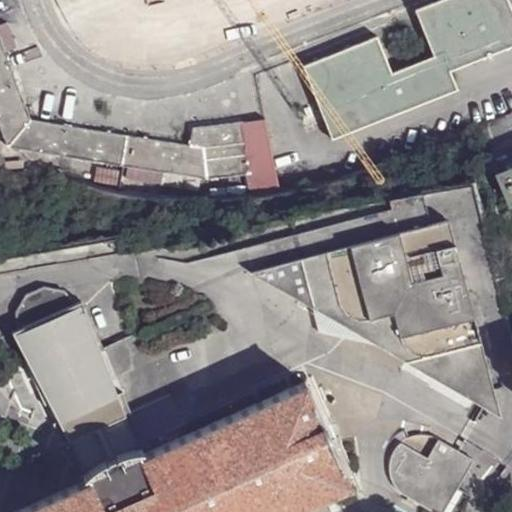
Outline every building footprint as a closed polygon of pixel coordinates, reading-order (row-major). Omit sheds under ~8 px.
[(268,0),(255,0),(210,17),(220,43),(277,21),(268,0)] [(377,37),(303,66),(332,141),(436,99),(433,90),(455,81),(452,72),(511,47),(511,9),(509,3),(499,7),(496,0),(442,0),(416,11),(434,57),(392,73),(377,37)] [(0,47),(0,128),(8,149),(118,164),(159,172),(200,176),(246,171),(242,122),(190,131),(190,146),(29,121),(0,47)] [(455,81),(433,90),(436,99),(459,90),(455,81)] [(118,181),(120,171),(97,167),(95,177),(118,181)] [(511,168),(510,170),(502,173),(511,197),(511,168)] [(401,233),(262,268),(466,391),(493,384),(457,240),(440,245),(432,216),(399,224),(401,233)] [(53,421),(66,441),(69,440),(128,414),(119,392),(82,300),(78,302),(65,289),(45,284),(26,292),(16,309),(18,329),(13,331),(27,359),(49,401),(46,403),(55,420),(53,421)] [(27,359),(26,360),(45,403),(46,403),(49,401),(27,359)] [(288,511),(352,483),(305,380),(144,452),(142,448),(138,448),(128,450),(118,453),(108,457),(97,463),(90,469),(85,473),(87,478),(11,511),(288,511)] [(493,384),(466,391),(501,412),(493,384)] [(124,389),(119,392),(128,414),(133,411),(124,389)] [(69,440),(85,473),(90,469),(97,463),(108,457),(118,453),(128,450),(138,448),(142,448),(128,414),(69,440)] [(402,443),(395,455),(394,457),(393,465),(393,470),(394,476),(395,481),(397,486),(400,491),(404,495),(410,500),(430,511),(463,511),(473,496),(458,488),(444,480),(460,451),(439,439),(428,458),(402,443)] [(460,451),(444,480),(458,488),(475,460),(460,451)]
